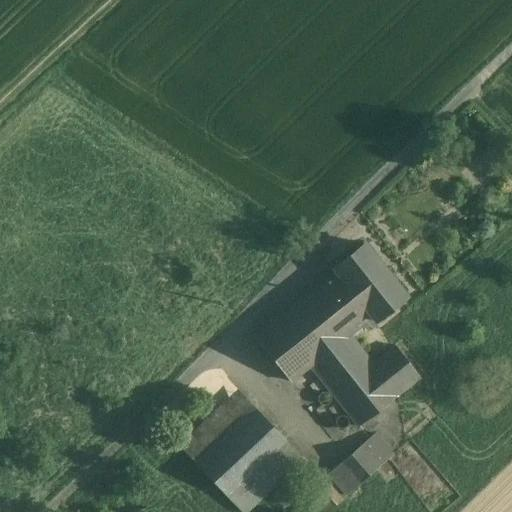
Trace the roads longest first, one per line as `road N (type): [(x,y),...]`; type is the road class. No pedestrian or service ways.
road 1 (track): [(237,327),(48,511)]
road 2 (track): [(0,111),(114,0)]
